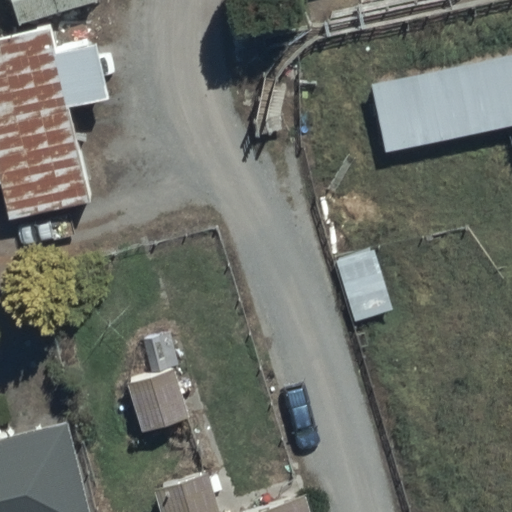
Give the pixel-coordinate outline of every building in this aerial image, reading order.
[(11,0),(20,26),(99,3),(98,0),(11,0)] [(48,26),(0,36),(0,184),(1,184),(9,221),(88,204),(67,109),(109,100),(97,44),(55,53),(48,26)] [(511,54),(372,86),(384,153),(511,124),(511,54)] [(176,371),(126,385),(140,436),(190,422),(176,371)] [(0,511),(90,511),(73,424),(0,438),(0,511)] [(220,511),(208,471),(155,490),(162,511),(310,511),(305,493),(243,511),(220,511)]
